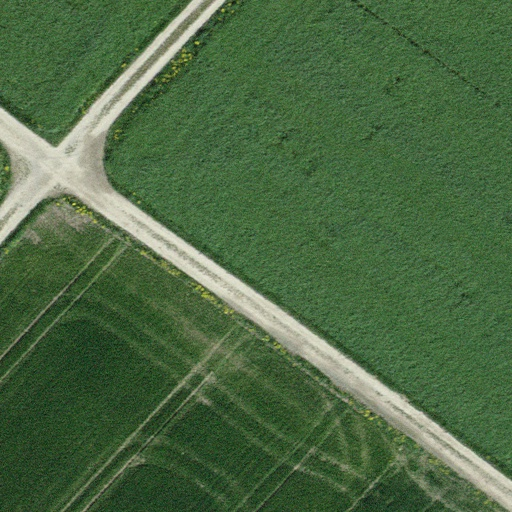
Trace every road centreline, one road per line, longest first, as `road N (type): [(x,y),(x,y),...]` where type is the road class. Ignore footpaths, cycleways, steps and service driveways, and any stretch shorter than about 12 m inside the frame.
road 1 (track): [(511,500),(0,117)]
road 2 (track): [(212,0),(0,230)]
